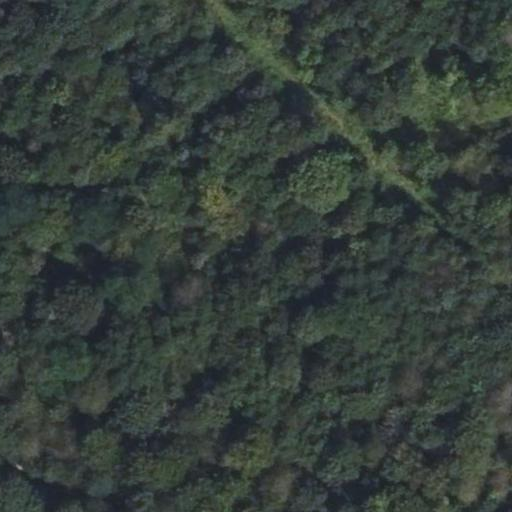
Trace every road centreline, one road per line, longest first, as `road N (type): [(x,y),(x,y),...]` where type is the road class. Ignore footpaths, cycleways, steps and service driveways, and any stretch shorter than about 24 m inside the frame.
road 1 (unknown): [(511,127),(0,207)]
road 2 (track): [(0,458),(112,511)]
